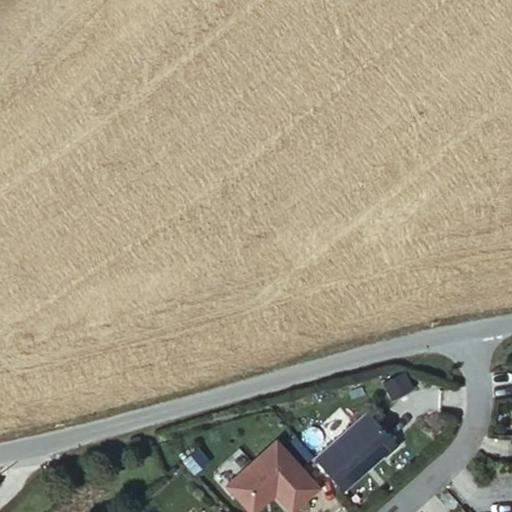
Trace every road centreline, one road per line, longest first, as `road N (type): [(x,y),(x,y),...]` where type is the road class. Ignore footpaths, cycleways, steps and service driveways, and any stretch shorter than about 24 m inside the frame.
road 1 (tertiary): [(0,454),(467,327)]
road 2 (residential): [(467,327),(481,393),(454,452),(387,511)]
